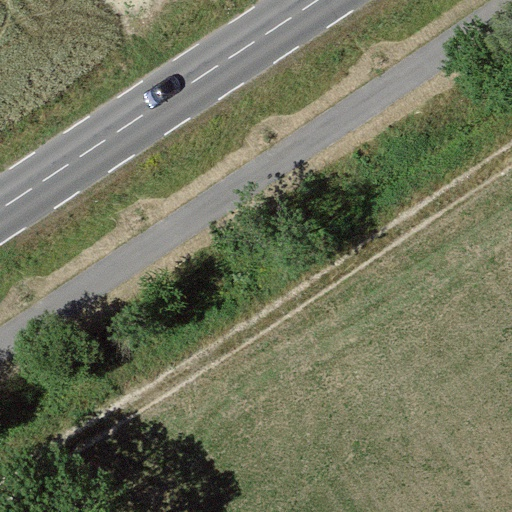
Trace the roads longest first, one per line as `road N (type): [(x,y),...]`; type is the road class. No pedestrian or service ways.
road 1 (track): [(511,149),(0,488)]
road 2 (secondary): [(319,0),(0,211)]
